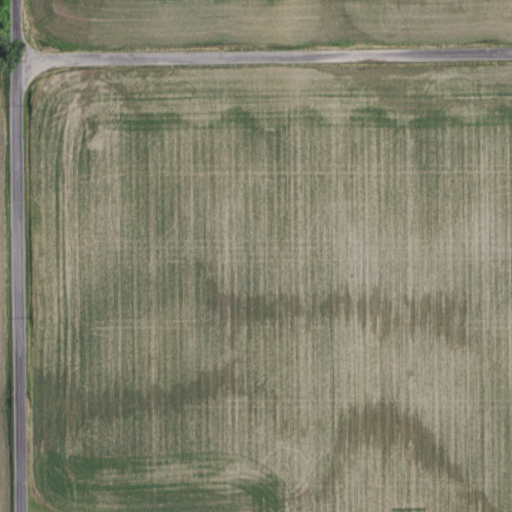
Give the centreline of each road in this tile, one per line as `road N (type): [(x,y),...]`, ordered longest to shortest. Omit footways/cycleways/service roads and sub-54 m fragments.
road 1 (tertiary): [(18,511),(14,0)]
road 2 (tertiary): [(14,57),(511,51)]
